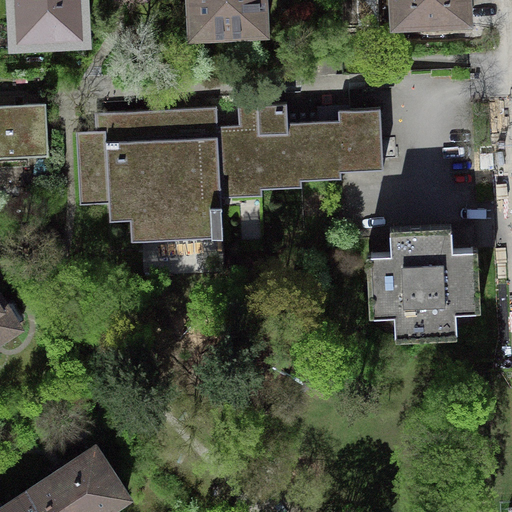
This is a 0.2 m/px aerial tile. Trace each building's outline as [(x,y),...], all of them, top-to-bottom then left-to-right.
[(13,0),(15,42),(83,39),(81,0),(13,0)] [(196,0),(197,11),(191,11),(192,35),(266,31),(264,0),(196,0)] [(393,0),(395,24),(467,20),(466,0),(393,0)] [(105,130),(76,131),(80,204),(108,202),(109,220),(130,219),(131,241),(223,236),(221,196),(262,194),(262,187),(302,185),(301,178),(341,176),(341,170),(383,168),(382,137),(380,106),(338,108),(338,118),(288,121),(287,101),(257,103),(257,113),(238,114),(239,123),(218,124),(217,105),(104,111),(105,130)] [(0,157),(48,155),(46,103),(19,104),(0,104),(0,157)] [(395,337),(457,334),(456,309),(481,308),(479,277),(477,246),(453,247),(451,222),(389,226),(391,250),(366,252),(369,314),(394,312),(395,337)] [(0,334),(17,323),(15,321),(24,315),(12,296),(3,302),(0,296),(0,334)] [(28,489),(42,511),(98,511),(126,494),(95,446),(67,464),(66,462),(60,466),(53,470),(54,472),(28,489)] [(0,511),(42,511),(28,489),(3,506),(1,504),(0,505),(0,511)]
